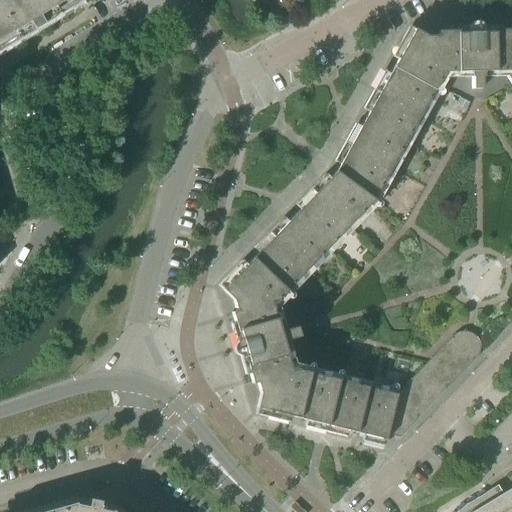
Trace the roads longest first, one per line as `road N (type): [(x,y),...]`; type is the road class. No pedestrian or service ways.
road 1 (residential): [(0,305),(53,216),(52,78),(63,54),(156,0)]
road 2 (residential): [(223,80),(166,199),(133,349)]
road 3 (residential): [(352,511),(511,347)]
road 4 (tertiary): [(262,508),(180,405),(133,382)]
road 5 (residential): [(167,511),(107,469),(0,494)]
road 6 (residential): [(383,0),(223,80)]
road 7 (tertiary): [(127,417),(160,428),(262,508)]
road 8 (tertiary): [(133,382),(86,383),(0,411)]
road 9 (tertiary): [(0,447),(127,417)]
